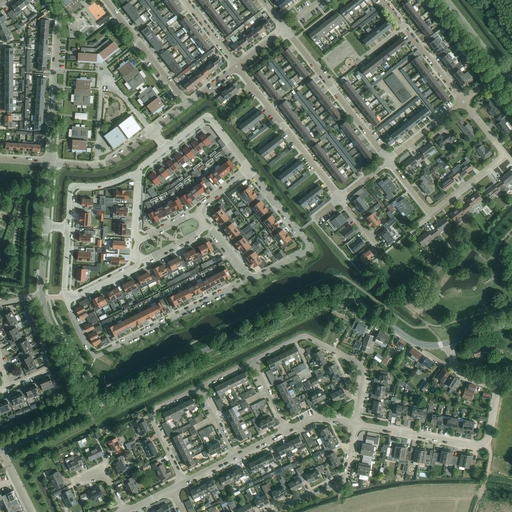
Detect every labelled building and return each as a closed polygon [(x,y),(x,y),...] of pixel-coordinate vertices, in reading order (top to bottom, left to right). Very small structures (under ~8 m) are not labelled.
[(21,9),(26,5),(21,0),(19,0),(16,3),(21,9)] [(32,9),(28,3),(30,1),(29,0),(21,0),(26,5),(30,11),(32,9)] [(58,0),(63,6),(64,6),(70,15),(71,14),(82,5),(83,5),(78,0),(81,0),(58,0)] [(100,0),(97,0),(91,5),(101,18),(109,12),(100,0)] [(127,12),(132,7),(131,5),(134,3),(131,0),(129,2),(127,4),(123,7),(127,12)] [(205,9),(211,5),(206,0),(201,4),(205,9)] [(248,8),(254,4),(250,0),(248,0),(244,3),(248,8)] [(354,8),(359,4),(355,0),(353,0),(350,3),(354,8)] [(172,10),(177,6),(173,1),(168,5),(172,10)] [(406,11),(412,6),(408,1),(402,6),(406,11)] [(21,9),(16,3),(11,6),(13,8),(10,11),(14,16),(17,14),(18,14),(20,13),(18,11),(21,9)] [(354,8),(350,3),(344,7),(349,12),(351,10),(353,13),(356,11),(354,8)] [(253,14),(254,13),(258,10),(254,4),(248,8),(253,14)] [(209,14),(215,10),(211,5),(205,9),(209,14)] [(138,10),(134,6),(132,7),(127,12),(131,17),(139,10),(138,10)] [(176,15),(177,14),(181,11),(177,6),(172,10),(176,15)] [(411,16),(416,12),(412,6),(406,11),(411,16)] [(349,12),(344,7),(339,11),(343,16),(346,14),(348,17),(351,15),(349,12)] [(134,21),(140,17),(138,14),(140,12),(139,10),(131,17),(134,21)] [(213,19),(219,15),(215,10),(209,14),(213,19)] [(415,21),(420,17),(416,12),(411,16),(415,21)] [(338,24),(343,20),(337,13),(332,16),(338,24)] [(99,26),(109,18),(111,17),(109,14),(97,23),(99,26)] [(138,26),(142,23),(144,22),(143,21),(146,20),(142,15),(140,17),(134,21),(138,26)] [(217,24),(223,20),(219,15),(213,19),(217,24)] [(334,28),(338,24),(332,16),(328,20),(334,28)] [(162,23),(156,17),(152,20),(154,23),(156,22),(159,26),(159,25),(162,23)] [(184,26),(190,22),(185,17),(180,21),(184,26)] [(419,26),(424,22),(420,17),(415,21),(419,26)] [(47,20),(47,18),(43,18),(43,19),(41,19),(41,27),(49,27),(49,20),(47,20)] [(227,21),(225,19),(223,20),(217,24),(221,30),(227,25),(225,23),(227,21)] [(271,25),(267,20),(263,23),(261,21),(259,22),(265,30),(271,25)] [(329,32),(334,28),(328,20),(323,24),(329,32)] [(387,30),(392,26),(388,20),(383,24),(387,30)] [(188,31),(194,27),(190,22),(184,26),(188,31)] [(259,34),(265,30),(259,22),(259,23),(258,24),(259,26),(255,29),(259,34)] [(423,31),(428,27),(424,22),(419,26),(423,31)] [(324,35),(329,32),(323,24),(318,28),(324,35)] [(382,34),(387,30),(383,24),(378,28),(382,34)] [(226,35),(229,32),(231,31),(227,25),(221,30),(226,35)] [(6,27),(0,30),(0,32),(1,36),(9,33),(11,32),(9,26),(6,27)] [(146,36),(152,31),(148,26),(142,31),(146,36)] [(192,36),(198,32),(194,27),(188,31),(192,36)] [(255,29),(253,27),(248,31),(254,39),(259,34),(255,29)] [(372,42),(377,38),(373,33),(373,32),(369,27),(365,30),(368,33),(366,35),(368,37),(372,42)] [(427,37),(432,32),(428,27),(423,31),(427,37)] [(319,39),(324,35),(318,28),(313,31),(319,39)] [(377,38),(382,34),(378,28),(373,32),(373,33),(377,38)] [(150,41),(156,36),(152,31),(146,36),(150,41)] [(244,38),(248,43),(254,39),(248,31),(245,33),(247,36),(244,38)] [(315,43),(319,39),(313,31),(309,35),(315,43)] [(196,41),(202,37),(198,32),(192,36),(196,41)] [(7,43),(12,41),(9,33),(1,36),(4,42),(6,41),(7,43)] [(236,40),(233,35),(231,33),(225,38),(227,40),(230,38),(234,43),(230,45),(236,52),(242,48),(236,40)] [(429,43),(433,48),(439,44),(436,39),(439,36),(437,34),(434,36),(431,38),(433,41),(429,43)] [(153,46),(160,41),(156,36),(150,41),(153,46)] [(242,48),(248,43),(244,38),(242,36),(239,38),(236,40),(242,48)] [(200,47),(206,42),(202,37),(196,41),(198,44),(196,46),(198,49),(200,47)] [(367,46),(372,42),(368,37),(366,38),(362,41),(367,46)] [(401,47),(402,46),(406,43),(402,38),(397,42),(401,47)] [(111,43),(108,39),(98,47),(99,48),(97,50),(94,49),(94,48),(81,47),(81,53),(78,52),(77,62),(96,63),(95,63),(95,61),(100,61),(104,58),(105,59),(105,60),(119,49),(114,41),(111,43)] [(176,42),(175,40),(170,44),(173,47),(175,46),(178,49),(180,47),(176,42)] [(447,40),(444,42),(451,51),(453,49),(447,40)] [(157,51),(161,48),(164,46),(160,41),(153,46),(157,51)] [(442,41),(439,44),(433,48),(437,54),(441,51),(443,54),(449,49),(447,47),(442,41)] [(204,52),(206,51),(210,48),(206,42),(200,47),(204,52)] [(396,51),(401,47),(397,42),(391,46),(396,51)] [(390,55),(396,51),(391,46),(386,50),(390,55)] [(287,57),(292,53),(288,48),(283,52),(287,57)] [(164,60),(170,55),(171,55),(167,49),(164,51),(160,55),(164,60)] [(445,56),(441,59),(445,64),(454,57),(450,52),(451,52),(449,49),(443,54),(445,56)] [(385,59),(390,55),(386,50),(381,54),(385,59)] [(291,63),(296,58),(292,53),(287,57),(291,63)] [(380,63),(385,59),(381,54),(376,58),(380,63)] [(168,65),(175,59),(171,55),(170,55),(164,60),(168,65)] [(218,58),(216,55),(213,58),(215,61),(212,63),(216,68),(223,63),(218,58)] [(416,66),(421,62),(417,57),(412,61),(416,66)] [(455,65),(453,62),(456,60),(454,57),(445,64),(449,69),(453,67),(455,69),(461,64),(464,62),(462,60),(455,65)] [(295,68),(300,64),(296,58),(291,63),(295,68)] [(371,62),(375,67),(380,63),(376,58),(371,62)] [(172,69),(179,64),(175,59),(168,65),(172,69)] [(135,68),(128,60),(125,62),(124,61),(122,63),(142,88),(143,87),(142,86),(144,84),(143,82),(146,80),(144,78),(146,76),(141,70),(139,72),(136,68),(135,68)] [(46,70),(46,63),(38,62),(38,70),(40,70),(40,72),(43,72),(43,70),(46,70)] [(371,62),(366,66),(370,71),(372,74),(377,70),(375,67),(371,62)] [(420,71),(425,67),(421,62),(416,66),(420,71)] [(142,88),(122,63),(119,65),(120,66),(117,68),(124,77),(123,78),(127,82),(124,84),(129,90),(131,88),(133,90),(136,88),(137,90),(140,88),(141,89),(142,88)] [(211,72),(216,68),(212,63),(207,67),(211,72)] [(176,74),(179,71),(182,69),(179,64),(172,69),(176,74)] [(299,73),(304,69),(300,64),(295,68),(297,70),(294,72),(296,75),(299,73)] [(461,64),(455,69),(457,71),(453,74),(457,79),(463,75),(459,69),(462,67),(461,64)] [(207,67),(205,65),(199,69),(201,72),(201,71),(205,77),(211,72),(207,67)] [(365,75),(370,71),(366,66),(361,70),(365,75)] [(424,76),(429,72),(425,67),(420,71),(424,76)] [(303,78),(304,77),(308,74),(304,69),(299,73),(303,78)] [(259,79),(264,75),(260,70),(255,74),(259,79)] [(200,81),(205,77),(201,71),(201,72),(195,76),(200,81)] [(428,82),(433,77),(429,72),(424,76),(428,82)] [(463,75),(457,79),(461,85),(465,82),(467,84),(472,80),(471,78),(466,72),(463,75)] [(297,86),(301,82),(295,74),(291,77),(297,86)] [(193,78),(191,75),(188,78),(194,86),(200,81),(195,76),(193,78)] [(263,85),(268,80),(264,75),(259,79),(263,85)] [(37,85),(45,86),(45,78),(43,78),(43,77),(37,77),(37,83),(37,85)] [(82,105),(83,77),(80,77),(80,78),(76,78),(76,89),(75,89),(74,94),(71,94),(71,102),(74,102),(74,105),(77,105),(77,107),(81,108),(81,105),(82,105)] [(93,103),(93,96),(90,96),(91,90),(90,90),(90,79),(86,79),(86,77),(83,77),(82,105),(82,108),(86,108),(86,106),(90,106),(90,103),(93,103)] [(432,87),(437,83),(433,77),(428,82),(432,87)] [(188,78),(182,83),(188,90),(194,86),(189,80),(188,78)] [(311,89),(317,85),(313,79),(307,84),(311,89)] [(267,90),(272,86),(268,80),(263,85),(267,90)] [(346,90),(351,86),(347,80),(342,85),(346,90)] [(232,96),(238,91),(237,90),(241,86),(237,81),(232,84),(233,85),(228,90),(232,96)] [(436,92),(441,88),(437,83),(432,87),(436,92)] [(315,94),(321,90),(317,85),(311,89),(315,94)] [(152,88),(150,86),(147,88),(146,86),(143,88),(143,87),(142,88),(160,111),(162,109),(161,108),(164,106),(158,97),(159,96),(157,94),(159,92),(154,86),(152,88)] [(271,95),(276,91),(272,86),(267,90),(271,95)] [(350,95),(355,91),(351,86),(346,90),(350,95)] [(160,111),(142,88),(141,89),(142,90),(139,92),(140,94),(138,96),(139,98),(137,100),(142,106),(144,104),(146,106),(147,106),(153,114),(157,112),(158,113),(160,111)] [(228,100),(233,96),(232,96),(228,90),(227,88),(221,93),(222,94),(217,98),(220,102),(221,103),(226,99),(227,99),(228,100)] [(440,97),(445,93),(441,88),(436,92),(440,97)] [(319,99),(325,95),(321,90),(315,94),(319,99)] [(275,100),(279,97),(280,96),(276,91),(271,95),(275,100)] [(354,100),(359,96),(355,91),(350,95),(354,100)] [(444,102),(449,98),(445,93),(440,97),(444,102)] [(323,104),(329,100),(325,95),(319,99),(323,104)] [(358,105),(363,101),(359,96),(354,100),(358,105)] [(492,116),(496,113),(499,111),(494,104),(495,103),(490,96),(485,100),(488,103),(486,105),(490,111),(488,112),(492,116)] [(307,101),(305,102),(308,106),(309,108),(311,106),(313,104),(312,103),(309,99),(307,101)] [(283,102),(279,106),(283,111),(289,106),(287,104),(289,103),(286,100),(285,101),(283,102)] [(328,109),(333,105),(329,100),(323,104),(328,109)] [(362,110),(367,106),(363,101),(358,105),(362,110)] [(287,116),(293,112),(291,109),(293,107),(291,104),(291,105),(283,111),(287,116)] [(332,115),(337,110),(333,105),(328,109),(332,115)] [(366,115),(371,111),(367,106),(362,110),(366,115)] [(425,117),(430,113),(426,107),(421,111),(425,117)] [(259,119),(260,119),(264,115),(260,110),(255,114),(259,119)] [(334,121),(337,119),(341,115),(337,110),(332,115),(329,116),(332,119),(334,121)] [(370,121),(375,116),(371,111),(366,115),(370,121)] [(420,121),(425,117),(421,111),(416,115),(420,121)] [(291,121),(297,117),(293,112),(287,116),(291,121)] [(500,116),(496,119),(499,123),(496,124),(504,134),(510,130),(504,123),(506,122),(504,119),(506,117),(505,115),(504,113),(501,116),(500,115),(500,116)] [(254,123),(259,119),(255,114),(249,118),(254,123)] [(141,128),(131,115),(126,119),(119,125),(117,127),(117,126),(110,132),(109,131),(104,136),(113,149),(119,145),(119,144),(126,139),(128,137),(128,138),(135,132),(141,128)] [(415,125),(420,121),(416,115),(411,119),(415,125)] [(374,126),(379,122),(375,116),(370,121),(374,126)] [(295,126),(301,122),(297,117),(291,121),(295,126)] [(248,127),(254,123),(249,118),(244,122),(248,127)] [(408,121),(406,118),(403,120),(406,123),(410,129),(415,125),(411,119),(408,121)] [(342,132),(344,131),(344,130),(349,126),(345,121),(340,125),(342,128),(340,130),(342,132)] [(465,125),(462,121),(458,125),(461,129),(464,132),(469,139),(472,136),(475,133),(468,123),(465,125)] [(42,129),(42,123),(35,122),(34,130),(40,130),(40,129),(42,129)] [(243,132),(248,127),(244,122),(239,126),(243,132)] [(299,131),(305,127),(301,122),(295,126),(299,131)] [(405,133),(410,129),(406,123),(401,127),(405,133)] [(79,127),(79,124),(76,124),(76,126),(72,126),(72,129),(69,129),(68,136),(71,137),(71,140),(72,140),(72,151),(76,151),(76,152),(79,153),(80,127),(79,127)] [(85,127),(85,125),(81,125),(81,127),(80,127),(79,153),(81,153),(82,151),(86,151),(86,141),(87,141),(88,138),(91,138),(91,130),(88,130),(88,127),(85,127)] [(345,138),(348,136),(353,131),(349,126),(344,130),(344,131),(346,133),(343,136),(345,138)] [(303,136),(309,132),(305,127),(299,131),(303,136)] [(400,137),(405,133),(401,127),(395,131),(400,137)] [(352,141),(357,137),(353,131),(348,136),(352,141)] [(394,141),(400,137),(395,131),(390,136),(394,141)] [(308,142),(311,138),(313,137),(309,132),(303,136),(308,142)] [(204,133),(199,137),(202,141),(206,146),(206,145),(210,142),(211,143),(215,140),(211,134),(207,137),(204,133)] [(332,140),(326,133),(319,138),(321,141),(326,137),(330,142),(332,140)] [(456,138),(452,133),(449,136),(447,134),(443,137),(441,135),(435,139),(440,146),(442,149),(449,143),(456,138)] [(279,144),(284,140),(279,135),(274,139),(279,144)] [(389,145),(394,141),(390,136),(385,140),(389,145)] [(357,137),(352,141),(356,146),(362,142),(357,137)] [(220,138),(217,141),(222,148),(225,145),(220,138)] [(273,149),(279,144),(274,139),(269,143),(273,149)] [(195,140),(191,143),(194,147),(198,152),(202,149),(203,150),(207,146),(206,145),(206,146),(202,141),(199,144),(195,140)] [(360,151),(366,147),(362,142),(356,146),(360,151)] [(273,149),(269,143),(264,147),(268,153),(273,149)] [(316,153),(321,148),(317,143),(312,147),(316,153)] [(422,160),(429,155),(428,153),(435,148),(434,148),(430,143),(420,151),(422,153),(419,156),(422,160)] [(481,145),(479,143),(472,148),(474,151),(476,149),(479,154),(481,155),(484,159),(491,154),(488,149),(486,151),(481,145),(482,145),(481,145)] [(187,146),(182,150),(186,154),(189,159),(190,158),(194,155),(194,156),(198,153),(199,153),(198,152),(194,147),(190,150),(187,146)] [(263,157),(268,153),(264,147),(259,151),(263,157)] [(370,152),(366,147),(360,151),(364,156),(370,152)] [(320,158),(325,153),(321,148),(316,153),(320,158)] [(368,161),(374,157),(370,152),(364,156),(368,161)] [(179,153),(174,156),(177,161),(181,165),(185,162),(186,163),(190,160),(190,159),(190,158),(189,159),(186,154),(182,157),(179,153)] [(324,163),(330,159),(325,153),(320,158),(324,163)] [(422,160),(419,156),(415,159),(413,156),(403,164),(407,170),(408,169),(412,175),(414,173),(415,172),(412,168),(415,166),(422,160)] [(170,159),(166,163),(169,167),(173,172),(173,171),(177,168),(178,169),(182,166),(181,165),(177,161),(174,163),(170,159)] [(328,168),(334,164),(330,159),(324,163),(328,168)] [(229,160),(225,163),(230,170),(234,167),(229,160)] [(298,170),(299,169),(303,165),(299,160),(294,164),(298,170)] [(459,164),(452,169),(454,172),(457,176),(461,174),(462,176),(472,168),(469,164),(468,163),(466,160),(460,165),(459,164)] [(230,170),(225,163),(223,161),(219,165),(220,167),(226,174),(230,170)] [(293,174),(298,170),(294,164),(289,168),(293,174)] [(338,169),(334,164),(328,168),(332,173),(338,169)] [(162,166),(157,169),(161,174),(164,178),(165,178),(169,175),(169,176),(173,173),(174,172),(173,171),(173,172),(169,167),(165,170),(162,166)] [(216,170),(221,177),(226,174),(220,167),(216,170)] [(336,178),(342,174),(340,172),(343,169),(341,167),(338,169),(332,173),(336,178)] [(288,178),(293,174),(289,168),(284,172),(288,178)] [(217,180),(221,177),(216,170),(212,173),(217,180)] [(503,181),(499,183),(506,192),(508,190),(505,186),(510,183),(508,181),(511,178),(511,170),(511,171),(511,170),(501,178),(503,181)] [(210,171),(203,177),(207,182),(210,180),(213,184),(217,180),(212,173),(210,171)] [(154,172),(149,176),(152,180),(152,181),(154,183),(154,182),(156,185),(160,181),(162,184),(166,181),(166,180),(165,178),(164,178),(161,174),(157,176),(154,172)] [(283,182),(288,178),(284,172),(279,177),(283,182)] [(445,190),(455,182),(453,179),(457,176),(454,172),(447,178),(448,179),(441,184),(445,190)] [(427,194),(432,190),(430,187),(431,185),(427,180),(430,178),(426,173),(423,175),(418,179),(421,183),(419,184),(427,194)] [(340,183),(346,179),(342,174),(336,178),(340,183)] [(196,182),(198,184),(203,191),(208,188),(205,184),(207,182),(203,177),(196,182)] [(397,188),(388,178),(383,182),(382,180),(378,183),(381,187),(383,189),(388,195),(386,197),(388,200),(393,196),(391,193),(397,188)] [(494,184),(483,192),(487,196),(488,197),(494,192),(495,194),(500,190),(503,194),(506,192),(499,183),(495,186),(494,184)] [(199,194),(203,191),(198,184),(194,187),(199,194)] [(199,194),(194,187),(192,185),(188,189),(189,191),(195,198),(199,194)] [(318,195),(319,194),(323,191),(319,185),(314,189),(318,195)] [(151,186),(147,190),(152,197),(158,194),(151,186)] [(245,197),(253,191),(249,186),(244,190),(242,187),(237,192),(239,194),(241,193),(245,197)] [(352,201),(361,213),(368,207),(360,196),(364,192),(361,188),(353,194),(356,198),(352,201)] [(313,199),(318,195),(314,189),(309,193),(313,199)] [(128,199),(129,191),(125,191),(125,190),(120,190),(117,190),(116,198),(114,198),(114,201),(121,202),(121,199),(128,199)] [(189,191),(185,194),(191,201),(195,198),(189,191)] [(248,206),(254,202),(252,200),(256,196),(253,191),(245,197),(248,202),(246,203),(248,206)] [(313,199),(309,193),(303,198),(308,203),(310,206),(315,202),(313,199)] [(471,213),(475,210),(474,209),(482,203),(480,202),(482,200),(480,197),(477,193),(467,201),(469,203),(465,206),(471,213)] [(191,201),(185,194),(181,198),(183,201),(186,205),(191,201)] [(171,199),(172,202),(177,210),(182,207),(179,203),(183,201),(181,198),(179,195),(171,199)] [(82,198),(81,205),(89,206),(89,209),(90,209),(101,210),(104,210),(105,196),(100,196),(99,205),(92,204),(93,199),(89,199),(89,198),(86,198),(86,199),(83,199),(82,198)] [(302,207),(308,203),(303,198),(298,202),(302,207)] [(408,200),(407,201),(404,198),(398,203),(395,200),(390,204),(392,207),(394,206),(401,213),(403,212),(405,214),(413,209),(409,204),(410,203),(408,200)] [(254,202),(248,206),(251,209),(252,207),(256,212),(264,206),(260,201),(256,204),(254,202)] [(172,212),(167,202),(162,204),(167,214),(172,212)] [(167,202),(172,212),(177,210),(172,202),(168,204),(167,202)] [(157,207),(158,209),(162,217),(167,214),(162,204),(157,207)] [(386,207),(392,213),(395,211),(390,204),(386,207)] [(217,220),(226,212),(221,205),(215,209),(217,211),(213,215),(217,220)] [(259,216),(258,218),(260,220),(265,216),(263,214),(267,210),(264,206),(256,212),(259,216)] [(471,213),(465,206),(461,209),(459,206),(449,214),(457,224),(463,220),(463,219),(467,216),(472,216),(473,216),(471,213)] [(113,214),(113,218),(119,219),(119,215),(127,216),(127,212),(128,212),(128,208),(127,208),(116,207),(116,215),(113,214)] [(373,213),(375,211),(373,208),(367,213),(369,215),(365,218),(368,221),(367,222),(370,226),(371,225),(373,228),(376,226),(377,226),(378,226),(377,225),(380,223),(373,213)] [(153,211),(157,219),(162,217),(158,209),(153,211)] [(152,222),(157,219),(153,211),(148,214),(147,212),(145,213),(147,219),(150,217),(152,222)] [(88,213),(80,212),(80,216),(79,216),(79,220),(80,221),(80,225),(88,225),(88,213)] [(226,212),(217,220),(220,224),(225,221),(227,223),(232,219),(230,216),(226,212)] [(346,220),(341,213),(336,217),(334,215),(327,220),(331,226),(333,224),(337,228),(346,220)] [(265,216),(260,220),(265,227),(275,220),(271,215),(267,219),(265,216)] [(397,221),(393,216),(383,225),(386,229),(378,235),(387,246),(395,240),(389,233),(392,230),(389,227),(397,221)] [(436,235),(443,230),(442,229),(449,223),(445,218),(435,226),(436,228),(433,231),(436,235)] [(228,226),(224,229),(226,232),(227,234),(227,233),(228,234),(236,228),(237,226),(234,222),(232,219),(227,223),(228,226)] [(116,226),(116,230),(118,231),(118,234),(126,234),(127,223),(125,223),(125,221),(118,220),(118,223),(119,223),(119,226),(116,226)] [(275,220),(265,227),(271,235),(276,230),(274,228),(279,225),(275,220)] [(344,226),(339,230),(341,232),(342,231),(348,238),(355,232),(350,225),(346,228),(344,226)] [(236,235),(238,237),(243,233),(241,231),(239,232),(236,228),(228,234),(231,239),(236,235)] [(273,237),(275,236),(278,240),(286,234),(282,229),(278,233),(276,230),(271,235),(273,237)] [(87,233),(79,233),(79,236),(78,236),(78,241),(79,241),(89,242),(90,237),(92,237),(92,234),(94,234),(95,230),(87,230),(87,233)] [(436,235),(433,231),(429,234),(427,231),(417,239),(420,243),(423,246),(426,244),(425,242),(428,240),(429,241),(436,235)] [(235,243),(239,248),(249,240),(243,233),(238,237),(240,240),(235,243)] [(286,234),(278,240),(282,245),(280,246),(282,249),(287,245),(285,242),(290,239),(286,234)] [(355,251),(365,244),(359,237),(354,241),(352,239),(346,244),(348,246),(350,245),(355,251)] [(249,252),(254,248),(252,245),(250,246),(247,242),(249,241),(249,240),(239,248),(243,253),(247,249),(249,252)] [(109,245),(109,251),(117,251),(118,248),(125,249),(125,241),(113,241),(113,246),(109,245)] [(204,244),(209,254),(208,252),(213,249),(214,251),(219,249),(212,241),(209,243),(209,241),(204,244)] [(198,252),(201,258),(209,254),(204,244),(199,246),(201,251),(198,252)] [(246,258),(250,262),(258,256),(254,252),(256,250),(260,247),(258,245),(257,245),(254,248),(249,252),(251,254),(246,258)] [(78,251),(77,260),(89,261),(90,252),(93,252),(93,249),(85,248),(85,252),(78,251)] [(193,249),(188,251),(194,261),(201,258),(198,252),(196,253),(193,249)] [(355,255),(355,256),(355,255),(358,259),(360,257),(364,263),(371,258),(373,257),(374,256),(373,255),(374,254),(372,251),(371,252),(368,249),(364,252),(363,250),(363,249),(355,255)] [(194,261),(188,251),(183,254),(186,258),(183,260),(186,265),(189,264),(188,262),(192,259),(193,262),(194,261)] [(280,251),(275,255),(279,260),(283,256),(280,251)] [(124,262),(124,257),(118,257),(118,254),(107,253),(106,260),(108,260),(111,260),(111,264),(119,265),(119,262),(124,262)] [(186,265),(183,260),(180,261),(178,256),(173,259),(177,267),(182,265),(183,267),(186,265)] [(258,256),(250,262),(254,267),(258,264),(262,268),(267,264),(263,259),(261,261),(258,256)] [(168,267),(171,273),(173,272),(172,269),(177,267),(173,259),(168,261),(171,266),(168,267)] [(171,273),(168,267),(165,269),(163,264),(158,267),(163,277),(171,273)] [(77,269),(77,279),(85,280),(85,269),(89,269),(90,266),(83,265),(82,269),(77,269)] [(163,277),(158,267),(153,269),(155,274),(153,275),(156,281),(163,277)] [(225,267),(220,269),(225,279),(230,277),(225,267)] [(220,282),(225,279),(220,269),(221,271),(216,274),(220,282)] [(150,276),(148,272),(143,274),(148,284),(156,281),(153,275),(150,276)] [(148,284),(143,274),(138,277),(140,281),(137,283),(140,288),(143,287),(142,285),(147,282),(148,285),(148,284)] [(216,284),(220,282),(216,274),(212,276),(216,284)] [(211,286),(216,284),(212,276),(207,278),(211,286)] [(206,289),(211,286),(207,278),(202,281),(206,289)] [(128,282),(132,290),(136,288),(138,290),(140,288),(137,283),(135,284),(133,279),(128,282)] [(197,283),(196,281),(191,284),(192,286),(196,294),(201,291),(197,283)] [(201,291),(206,289),(202,281),(197,283),(201,291)] [(125,289),(122,290),(125,296),(128,295),(133,292),(132,290),(128,282),(123,284),(125,289)] [(192,296),(196,294),(192,286),(187,288),(192,296)] [(117,287),(112,290),(116,298),(118,300),(126,298),(125,296),(122,290),(120,292),(117,287)] [(187,299),(192,296),(187,288),(183,291),(187,299)] [(107,298),(110,304),(113,302),(112,300),(116,298),(112,290),(107,292),(110,297),(107,298)] [(177,303),(182,301),(178,293),(177,291),(172,293),(177,303)] [(182,301),(187,299),(183,291),(178,293),(182,301)] [(172,306),(177,303),(172,293),(172,294),(173,296),(168,298),(167,296),(164,297),(167,303),(170,302),(172,306)] [(102,295),(97,297),(101,305),(102,307),(110,304),(107,298),(104,299),(102,295)] [(101,305),(97,297),(92,300),(95,304),(92,306),(95,311),(98,310),(96,308),(101,305)] [(85,310),(83,306),(89,303),(87,298),(78,302),(80,306),(75,308),(78,314),(85,310)] [(161,302),(156,304),(160,312),(165,310),(163,305),(166,304),(163,298),(160,299),(161,302)] [(155,314),(160,312),(156,304),(151,306),(155,314)] [(150,317),(155,314),(151,306),(146,309),(150,317)] [(8,310),(7,308),(5,309),(6,311),(0,314),(0,315),(2,319),(5,318),(6,320),(14,315),(11,309),(8,310)] [(146,319),(150,317),(146,309),(142,311),(146,319)] [(85,310),(78,314),(81,319),(86,317),(87,320),(96,316),(93,311),(87,314),(85,310)] [(141,322),(146,319),(142,311),(137,314),(141,322)] [(132,316),(136,324),(141,322),(137,314),(132,316)] [(7,329),(15,325),(18,323),(14,315),(6,320),(7,322),(4,324),(7,329)] [(96,316),(87,320),(89,323),(84,325),(87,331),(92,329),(100,325),(100,324),(94,328),(92,324),(98,320),(96,316)] [(131,327),(136,324),(132,316),(127,319),(131,327)] [(126,329),(131,327),(127,319),(122,321),(126,329)] [(366,334),(369,327),(366,326),(358,322),(359,321),(355,319),(351,327),(355,328),(355,329),(354,332),(358,333),(359,331),(363,333),(361,335),(364,337),(366,334)] [(121,331),(126,329),(122,321),(117,323),(121,331)] [(117,334),(121,331),(117,323),(113,326),(117,334)] [(342,332),(346,326),(341,323),(337,329),(342,332)] [(10,336),(18,332),(15,325),(7,329),(3,331),(6,335),(9,334),(10,336)] [(100,325),(92,329),(93,332),(89,334),(91,340),(98,336),(96,333),(103,329),(100,325)] [(369,335),(374,326),(372,325),(371,328),(369,327),(366,334),(361,350),(365,351),(366,346),(369,347),(373,336),(369,335)] [(112,336),(117,334),(113,326),(108,328),(107,326),(104,328),(107,333),(109,332),(112,336)] [(376,339),(375,341),(382,345),(383,342),(386,344),(390,337),(379,331),(375,339),(376,339)] [(11,345),(14,343),(22,339),(18,332),(10,336),(11,338),(8,340),(11,345)] [(98,336),(91,340),(94,346),(99,343),(101,346),(109,342),(107,337),(100,340),(98,336)] [(21,348),(29,344),(26,337),(22,339),(14,343),(17,348),(20,346),(21,348)] [(397,343),(395,345),(399,347),(403,350),(404,348),(403,347),(403,346),(406,342),(400,338),(397,342),(396,342),(397,343)] [(359,350),(362,343),(357,340),(354,347),(359,350)] [(22,357),(30,353),(29,353),(33,351),(29,344),(21,348),(22,351),(19,352),(22,357)] [(476,356),(493,350),(491,344),(473,351),(476,356)] [(296,346),(290,349),(294,357),(296,360),(299,359),(297,355),(300,354),(298,351),(296,346)] [(309,355),(310,354),(314,352),(311,346),(306,349),(308,353),(309,355)] [(421,364),(423,361),(419,358),(422,354),(412,347),(409,351),(412,354),(410,357),(416,362),(417,361),(417,362),(415,366),(418,368),(421,364)] [(288,360),(294,357),(290,349),(284,353),(288,360)] [(316,360),(320,357),(323,356),(320,350),(313,354),(316,360)] [(33,360),(30,353),(22,357),(18,359),(21,364),(24,362),(25,365),(33,360)] [(284,366),(286,365),(284,361),(288,360),(284,353),(279,355),(282,362),(284,366)] [(278,369),(280,368),(279,364),(282,362),(279,355),(273,358),(273,359),(276,365),(278,369)] [(327,365),(326,362),(323,356),(320,357),(316,360),(312,362),(314,365),(317,363),(319,366),(320,365),(321,368),(327,365)] [(428,367),(429,366),(432,362),(426,357),(423,361),(421,364),(427,368),(428,366),(428,367)] [(270,368),(275,366),(276,365),(273,359),(273,358),(267,361),(270,368)] [(26,373),(37,367),(35,363),(33,360),(25,365),(26,367),(23,368),(26,373)] [(301,371),(307,368),(304,363),(298,366),(301,371)] [(329,373),(337,369),(334,364),(329,366),(327,368),(329,373)] [(295,374),(297,373),(301,371),(298,366),(292,369),(293,371),(295,374)] [(340,376),(337,369),(329,373),(326,375),(327,377),(331,376),(333,379),(332,380),(333,382),(334,382),(339,379),(338,377),(340,376)] [(443,387),(445,384),(448,379),(446,377),(449,373),(443,369),(440,373),(437,377),(441,381),(439,384),(443,387)] [(318,379),(323,376),(321,370),(315,373),(318,379)] [(387,375),(388,372),(380,371),(380,374),(378,374),(378,377),(374,376),(374,377),(373,382),(384,383),(386,384),(386,381),(387,381),(388,375),(387,375)] [(241,383),(243,382),(248,380),(244,372),(238,376),(241,383)] [(48,388),(51,387),(56,385),(51,373),(46,375),(47,378),(44,379),(48,388)] [(295,383),(301,381),(298,375),(292,378),(295,383)] [(454,389),(456,384),(459,380),(457,379),(451,375),(448,379),(445,384),(451,388),(451,387),(454,389)] [(236,385),(241,383),(238,376),(232,378),(236,385)] [(42,380),(41,377),(36,379),(36,381),(37,381),(41,391),(48,388),(44,379),(42,380)] [(313,385),(318,382),(316,377),(310,380),(313,385)] [(232,392),(234,391),(232,387),(236,385),(232,378),(227,381),(230,388),(232,392)] [(307,388),(313,385),(310,380),(304,383),(307,388)] [(424,391),(426,389),(429,384),(425,380),(419,388),(424,391)] [(41,393),(41,391),(37,381),(36,381),(32,383),(33,386),(30,387),(34,396),(41,393)] [(226,395),(228,394),(227,390),(230,388),(227,381),(221,384),(226,395)] [(298,389),(303,386),(301,381),(295,383),(298,389)] [(279,391),(281,390),(287,387),(284,382),(281,383),(276,385),(279,391)] [(340,399),(346,396),(342,389),(345,387),(343,382),(339,383),(340,385),(338,386),(340,390),(336,391),(340,399)] [(385,392),(386,386),(384,386),(384,383),(373,382),(373,386),(376,387),(375,390),(385,392)] [(334,388),(333,385),(332,383),(330,384),(334,392),(330,394),(334,402),(340,399),(336,391),(334,388)] [(464,390),(463,395),(472,398),(475,385),(469,383),(468,386),(466,386),(464,390)] [(215,387),(219,395),(220,398),(221,398),(226,395),(221,384),(215,387)] [(28,388),(27,385),(22,387),(22,389),(26,399),(34,396),(30,387),(28,388)] [(288,391),(287,387),(281,390),(279,391),(282,397),(293,392),(292,389),(288,391)] [(26,399),(22,389),(18,391),(19,394),(16,395),(20,404),(27,401),(26,399)] [(249,397),(255,394),(252,389),(248,391),(246,392),(249,397)] [(320,400),(326,397),(324,393),(322,390),(316,393),(320,400)] [(384,397),(385,392),(375,390),(375,393),(371,392),(372,392),(371,397),(381,399),(383,400),(384,397)] [(243,400),(245,399),(249,397),(246,392),(240,395),(243,400)] [(285,403),(289,401),(296,397),(295,395),(294,394),(293,392),(282,397),(285,403)] [(14,396),(13,393),(8,395),(8,397),(12,407),(20,404),(16,395),(14,396)] [(314,403),(320,400),(316,393),(310,396),(312,399),(314,403)] [(13,409),(12,407),(8,397),(4,399),(5,402),(2,403),(5,412),(13,409)] [(298,401),(296,397),(289,401),(285,403),(288,409),(299,403),(300,403),(299,400),(298,401)] [(382,408),(383,402),(381,402),(381,399),(371,397),(370,402),(373,403),(373,406),(380,407),(381,407),(382,408)] [(189,400),(186,401),(190,409),(191,411),(194,410),(196,407),(196,406),(192,398),(191,399),(191,398),(188,399),(189,400)] [(259,408),(261,407),(265,405),(262,400),(256,403),(259,408)] [(184,412),(190,409),(186,401),(180,404),(184,412)] [(243,409),(244,409),(249,407),(246,401),(240,403),(243,409)] [(253,411),(259,408),(256,403),(251,406),(253,411)] [(291,415),(302,409),(299,403),(288,409),(291,415)] [(180,418),(182,417),(180,413),(184,412),(180,404),(174,407),(178,415),(180,418)] [(400,415),(402,406),(397,406),(397,405),(394,404),(393,407),(392,412),(392,417),(397,418),(397,414),(400,415)] [(380,412),(381,407),(380,407),(373,406),(372,408),(368,408),(369,408),(368,413),(374,414),(374,415),(382,416),(383,413),(380,412)] [(408,420),(409,410),(410,408),(407,407),(402,406),(400,415),(403,416),(402,419),(403,420),(403,419),(408,420)] [(174,421),(176,420),(174,416),(178,415),(174,407),(169,410),(172,417),(174,421)] [(418,409),(416,418),(419,418),(418,422),(423,423),(424,423),(427,408),(423,407),(422,410),(418,409)] [(227,415),(228,417),(235,413),(232,408),(229,409),(225,411),(223,412),(225,416),(227,415)] [(416,418),(418,409),(413,408),(413,410),(409,410),(408,420),(413,421),(413,417),(416,418)] [(163,413),(167,421),(168,424),(171,422),(169,419),(172,417),(169,410),(163,413)] [(435,424),(436,419),(437,415),(432,414),(432,413),(429,412),(429,416),(428,421),(427,426),(432,427),(433,423),(435,424)] [(237,417),(235,413),(228,417),(231,423),(238,419),(242,417),(240,415),(237,417)] [(268,417),(267,413),(265,413),(263,415),(263,416),(268,426),(274,423),(270,416),(268,417)] [(197,423),(203,420),(200,415),(194,417),(197,423)] [(443,429),(445,419),(442,418),(442,416),(437,415),(436,419),(435,424),(438,424),(438,428),(438,429),(438,428),(443,429)] [(262,429),(268,426),(263,416),(261,417),(261,418),(262,420),(259,422),(260,425),(262,429)] [(191,426),(193,425),(197,423),(194,417),(188,420),(190,423),(191,426)] [(452,424),(453,418),(448,417),(448,419),(445,419),(443,429),(448,430),(448,426),(451,427),(452,424)] [(458,432),(460,425),(460,421),(458,421),(458,419),(453,418),(452,424),(451,427),(454,427),(453,431),(454,431),(458,432)] [(458,432),(464,433),(464,429),(467,430),(469,421),(463,420),(464,418),(461,418),(460,421),(460,425),(458,432)] [(140,423),(138,419),(134,421),(132,422),(135,428),(136,427),(140,435),(148,431),(145,425),(146,424),(145,421),(140,423)] [(240,423),(238,419),(231,423),(233,429),(244,423),(243,421),(240,423)] [(474,435),(476,424),(473,424),(474,422),(469,421),(467,430),(470,430),(470,434),(474,435)] [(236,434),(243,431),(247,429),(246,427),(244,423),(233,429),(236,434)] [(207,434),(209,433),(213,431),(211,426),(205,429),(207,434)] [(192,435),(197,433),(194,427),(189,429),(192,435)] [(327,427),(319,431),(322,437),(330,433),(329,430),(328,427),(327,427)] [(201,437),(207,434),(205,429),(199,432),(201,437)] [(245,435),(244,432),(243,431),(236,434),(239,441),(250,435),(249,433),(245,435)] [(322,437),(320,438),(322,443),(325,442),(324,442),(332,438),(331,436),(332,436),(330,432),(330,433),(322,437)] [(176,443),(183,440),(180,434),(173,437),(176,443)] [(361,443),(360,448),(373,451),(374,444),(377,444),(378,438),(366,436),(366,439),(365,444),(361,443)] [(296,437),(293,439),(293,440),(298,450),(303,447),(307,446),(306,444),(304,440),(301,441),(299,437),(296,438),(296,437)] [(121,446),(116,438),(108,442),(113,452),(117,450),(118,453),(124,450),(122,446),(121,446)] [(325,442),(322,443),(325,449),(325,448),(326,449),(328,448),(335,444),(334,441),(335,441),(333,438),(332,438),(324,442),(325,442)] [(149,443),(147,439),(141,442),(143,446),(144,446),(149,457),(153,455),(157,453),(152,442),(149,443)] [(185,443),(183,440),(176,443),(179,449),(189,443),(192,442),(191,440),(188,441),(185,443)] [(290,440),(287,442),(292,451),(292,453),(298,450),(293,440),(291,441),(290,440)] [(216,452),(222,449),(219,442),(213,445),(216,452)] [(285,443),(282,445),(285,452),(288,451),(290,454),(288,454),(290,457),(294,455),(292,453),(292,451),(287,442),(285,443)] [(182,455),(189,451),(192,449),(189,443),(179,449),(182,455)] [(90,460),(103,454),(101,449),(99,444),(96,445),(97,447),(86,453),(88,456),(90,460)] [(399,458),(401,445),(396,444),(395,449),(391,448),(390,448),(389,456),(387,456),(386,459),(391,460),(392,457),(399,458)] [(210,455),(216,452),(213,445),(207,448),(210,455)] [(285,452),(282,445),(279,446),(276,447),(278,452),(275,454),(278,460),(282,459),(280,455),(285,452)] [(409,460),(409,456),(410,452),(405,451),(406,446),(401,445),(399,458),(409,460)] [(371,460),(373,451),(360,448),(359,453),(364,454),(363,459),(371,460)] [(419,458),(421,449),(416,448),(415,453),(410,452),(409,456),(409,460),(418,462),(419,458)] [(426,450),(421,449),(419,458),(418,462),(425,463),(425,464),(431,465),(433,456),(430,455),(425,455),(426,450)] [(435,461),(445,463),(447,450),(442,449),(441,454),(436,453),(435,461)] [(454,465),(455,462),(456,457),(451,456),(452,451),(447,450),(445,463),(454,465)] [(191,455),(189,451),(182,455),(184,460),(192,457),(195,455),(194,453),(191,455)] [(327,451),(320,455),(322,457),(323,457),(325,460),(328,458),(330,461),(333,459),(338,457),(336,454),(335,454),(334,452),(330,454),(329,454),(327,451)] [(268,453),(265,454),(265,455),(268,461),(269,462),(274,460),(275,462),(278,460),(275,454),(273,455),(271,452),(269,453),(268,453)] [(465,464),(467,454),(462,453),(461,457),(456,457),(455,462),(454,465),(465,467),(465,464)] [(476,460),(471,459),(472,455),(467,454),(465,464),(465,467),(474,469),(476,460)] [(77,469),(81,468),(78,463),(81,462),(79,457),(78,455),(74,458),(74,459),(67,463),(68,467),(71,471),(76,468),(77,469)] [(263,456),(259,457),(260,458),(263,463),(263,465),(269,462),(268,461),(265,455),(263,456)] [(119,473),(123,471),(126,470),(122,461),(124,460),(122,456),(114,459),(115,463),(116,465),(115,466),(119,473)] [(194,461),(192,457),(184,460),(187,467),(198,461),(197,459),(194,461)] [(333,459),(330,461),(330,462),(333,467),(340,463),(339,461),(339,460),(338,457),(333,459)] [(257,458),(254,460),(254,461),(257,466),(258,468),(263,465),(263,463),(260,458),(258,459),(257,458)] [(369,470),(371,460),(363,459),(362,464),(357,463),(356,468),(369,470)] [(258,468),(254,461),(252,462),(252,461),(248,463),(250,466),(249,466),(250,467),(247,468),(249,472),(250,474),(254,473),(253,471),(258,468)] [(160,465),(158,462),(152,465),(154,470),(156,469),(159,476),(161,480),(169,476),(168,475),(171,474),(168,469),(166,470),(163,464),(160,465)] [(305,475),(301,466),(298,468),(303,477),(304,480),(307,479),(309,482),(311,481),(312,482),(315,480),(311,472),(305,475)] [(322,472),(318,466),(314,468),(312,468),(310,469),(311,472),(315,480),(318,479),(318,478),(320,477),(319,474),(322,472)] [(239,468),(236,469),(236,470),(239,475),(240,477),(245,475),(246,477),(249,475),(248,473),(246,469),(243,470),(241,467),(239,468)] [(298,489),(301,487),(301,486),(303,485),(302,482),(304,480),(303,477),(298,468),(295,469),(298,475),(296,477),(297,479),(294,481),(298,489)] [(367,480),(369,470),(356,468),(355,473),(360,474),(359,478),(367,480)] [(233,470),(230,472),(230,473),(235,482),(240,480),(239,477),(240,477),(239,475),(236,470),(234,471),(233,470)] [(54,486),(59,484),(63,482),(58,471),(53,473),(49,475),(54,486)] [(228,473),(224,475),(225,475),(228,483),(234,480),(235,482),(230,473),(228,474),(228,473)] [(277,489),(281,497),(284,496),(284,495),(286,494),(284,489),(287,487),(284,483),(285,483),(280,473),(277,474),(281,484),(280,484),(279,487),(280,488),(277,489)] [(228,483),(225,475),(222,477),(222,476),(219,478),(220,481),(218,483),(221,489),(224,487),(223,485),(228,483)] [(135,484),(133,482),(135,481),(133,476),(126,480),(127,483),(125,484),(129,491),(128,492),(130,495),(138,491),(136,488),(138,487),(136,483),(135,484)] [(210,480),(207,482),(207,483),(211,490),(216,487),(217,490),(221,489),(218,483),(215,484),(212,480),(210,481),(210,480)] [(295,490),(298,489),(294,481),(288,484),(292,491),(294,490),(295,490)] [(204,483),(201,485),(205,493),(211,490),(207,483),(205,484),(204,483)] [(273,491),(272,490),(270,489),(267,483),(264,485),(269,494),(271,497),(273,496),(275,499),(278,498),(278,499),(281,497),(277,489),(273,491)] [(199,486),(196,488),(200,496),(202,499),(207,497),(205,493),(201,485),(199,487),(199,486)] [(264,506),(267,504),(267,503),(270,502),(268,498),(271,497),(269,494),(264,485),(261,486),(266,495),(260,498),(264,506)] [(91,489),(87,491),(92,500),(103,495),(99,487),(92,491),(91,489)] [(200,496),(196,488),(193,489),(190,491),(194,499),(200,496)] [(0,511),(0,499),(1,499),(2,498),(9,511),(23,511),(21,508),(19,504),(18,501),(16,497),(15,494),(13,490),(12,490),(7,493),(2,496),(1,495),(0,494),(0,511)] [(76,503),(69,490),(60,495),(61,498),(63,497),(66,502),(68,507),(64,509),(76,503)] [(253,498),(250,492),(248,493),(251,500),(254,507),(257,505),(258,508),(260,507),(261,507),(264,506),(260,498),(257,499),(256,497),(253,498)] [(246,511),(250,511),(253,511),(250,506),(249,503),(243,506),(246,511)]
